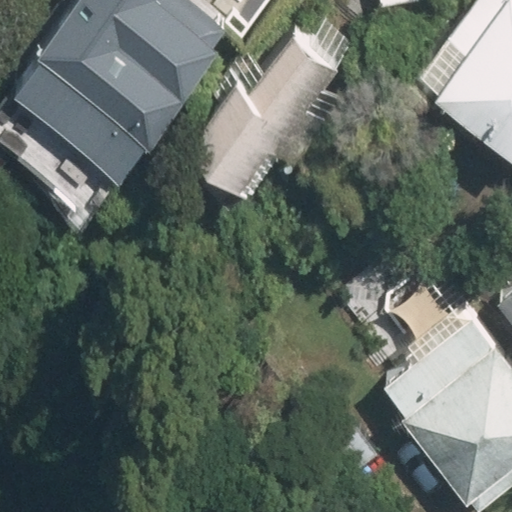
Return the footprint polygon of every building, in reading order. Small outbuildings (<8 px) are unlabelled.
[(63,0),(0,81),(0,123),(92,195),(229,20),(243,0),(63,0)] [(511,0),(495,0),(440,81),(511,130),(511,0)] [(308,78),(329,48),(284,17),(204,131),(249,163),(275,126),(297,141),(330,94),(308,78)] [(511,350),(443,259),(364,318),(397,362),(383,373),(477,498),(511,472),(511,350)] [(511,280),(501,289),(511,303),(511,280)] [(390,450),(360,408),(322,434),(352,477),(390,450)]
